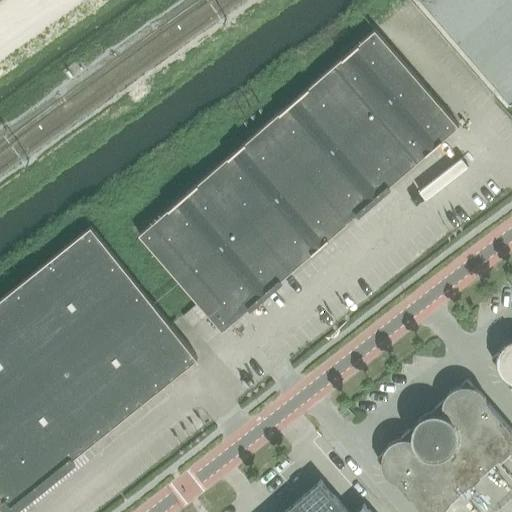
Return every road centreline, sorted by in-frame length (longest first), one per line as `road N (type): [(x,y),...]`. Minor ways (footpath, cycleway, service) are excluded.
road 1 (unclassified): [(158,511),(511,237)]
road 2 (unknown): [(304,396),(388,511)]
road 3 (unknown): [(423,304),(511,413)]
